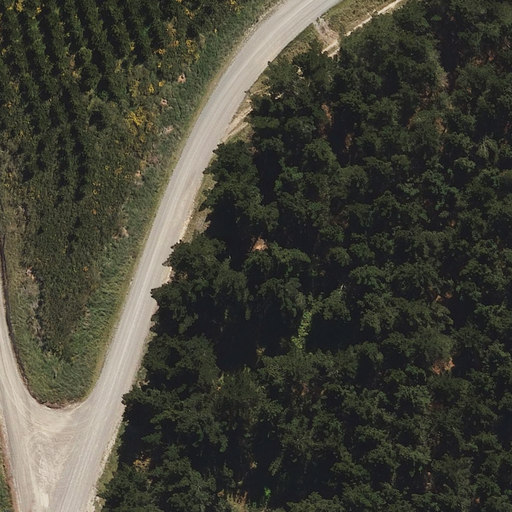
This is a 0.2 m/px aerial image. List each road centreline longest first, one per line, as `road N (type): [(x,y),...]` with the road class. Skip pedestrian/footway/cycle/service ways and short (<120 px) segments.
road 1 (unclassified): [(23,433),(88,432),(104,408),(182,169),(237,54),(304,0)]
road 2 (unclassified): [(0,285),(17,307),(23,433)]
